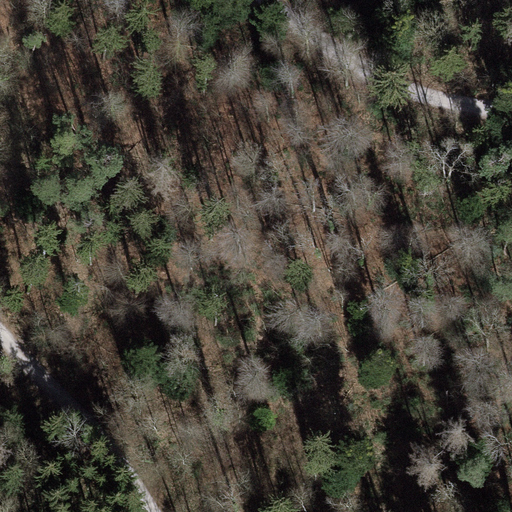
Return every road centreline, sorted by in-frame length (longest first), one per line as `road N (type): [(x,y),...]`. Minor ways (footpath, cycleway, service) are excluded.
road 1 (track): [(511,110),(371,73),(272,0)]
road 2 (track): [(0,332),(99,436),(153,511)]
